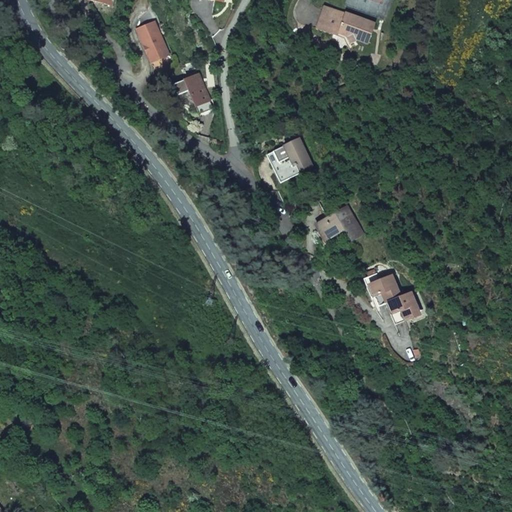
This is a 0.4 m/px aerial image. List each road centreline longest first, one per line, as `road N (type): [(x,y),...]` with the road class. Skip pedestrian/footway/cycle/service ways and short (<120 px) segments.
road 1 (secondary): [(18,0),(41,44),(172,184),(237,306),(377,511)]
road 2 (residential): [(312,286),(263,207),(144,106),(63,21),(54,0)]
